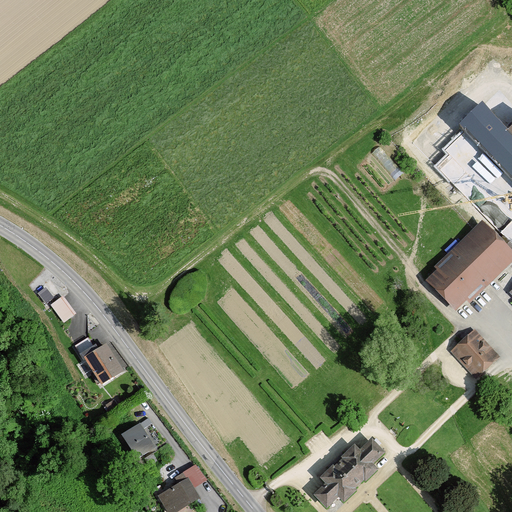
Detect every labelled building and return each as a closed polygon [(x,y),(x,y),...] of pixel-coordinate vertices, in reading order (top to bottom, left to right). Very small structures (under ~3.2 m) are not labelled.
[(511,126),(508,131),(484,106),(462,128),(466,132),(447,150),(452,155),(439,168),(511,241),(511,126)] [(381,144),(374,150),(396,176),(403,170),(381,144)] [(511,254),(487,229),(433,283),(463,312),(511,263),(511,254)] [(65,293),(52,303),(65,321),(78,311),(65,293)] [(476,332),(454,353),(477,378),(499,358),(476,332)] [(90,335),(76,343),(83,356),(98,348),(90,335)] [(125,373),(108,345),(87,358),(104,386),(125,373)] [(124,437),(140,460),(157,449),(141,426),(124,437)] [(364,451),(358,444),(322,478),(328,484),(314,494),(328,511),(332,511),(343,501),(347,505),(383,471),(377,466),(390,454),(376,440),(364,451)] [(188,480),(159,496),(168,511),(190,511),(186,506),(199,499),(188,480)]
